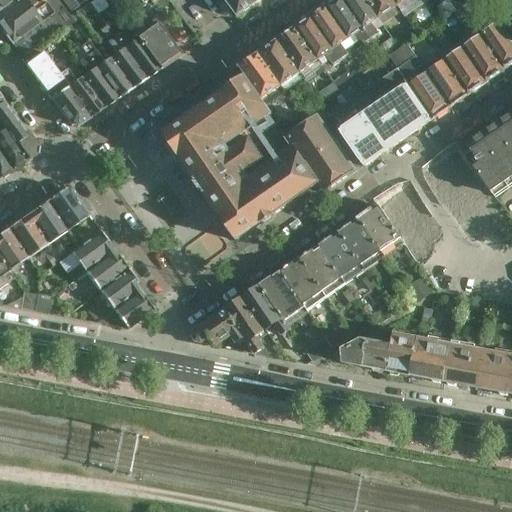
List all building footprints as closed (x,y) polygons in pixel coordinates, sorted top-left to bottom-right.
[(0,0),(0,11),(15,0),(0,0)] [(0,27),(3,31),(43,0),(30,0),(28,2),(26,0),(15,0),(0,11),(0,27)] [(73,25),(55,0),(43,0),(3,31),(23,58),(39,48),(55,38),(73,25)] [(73,0),(61,0),(71,14),(79,8),(73,0)] [(96,0),(91,4),(99,15),(109,7),(103,0),(96,0)] [(130,12),(141,5),(137,0),(122,0),(130,12)] [(256,5),(251,0),(222,0),(236,19),(256,5)] [(341,0),(327,10),(352,47),(360,42),(363,48),(371,43),(341,0)] [(363,0),(341,0),(371,43),(379,37),(375,32),(382,27),(363,0)] [(390,0),(363,0),(382,27),(401,14),(390,0)] [(419,1),(417,0),(390,0),(401,14),(419,1)] [(450,2),(449,1),(447,2),(455,14),(461,10),(474,1),(472,0),(455,0),(453,1),(450,2)] [(469,21),(482,13),(474,1),(461,10),(469,21)] [(445,19),(444,20),(445,21),(455,14),(447,2),(438,8),(445,19)] [(327,10),(311,21),(341,63),(349,58),(345,52),(352,47),(327,10)] [(451,31),(462,23),(463,25),(469,21),(461,10),(455,14),(445,21),(451,31)] [(430,16),(413,28),(419,37),(437,25),(430,16)] [(311,21),(297,31),(322,68),(329,63),(333,69),(341,63),(311,21)] [(511,67),(511,43),(501,26),(496,21),(478,34),(504,73),(511,67)] [(160,72),(179,59),(153,22),(134,35),(137,40),(160,72)] [(115,37),(107,26),(101,30),(108,41),(115,37)] [(394,41),(394,40),(392,42),(399,51),(419,37),(413,28),(394,41)] [(297,31),(278,43),(304,81),(322,68),(297,31)] [(468,98),(487,85),(460,46),(450,33),(433,45),(443,58),(442,59),(468,98)] [(146,82),(160,72),(137,40),(131,45),(123,34),(115,39),(146,82)] [(487,85),(504,73),(478,34),(460,46),(487,85)] [(131,92),(146,82),(115,39),(107,44),(115,56),(109,60),(131,92)] [(377,50),(380,55),(384,62),(399,51),(392,42),(386,46),(385,45),(377,50)] [(117,102),(131,92),(109,60),(102,65),(94,53),(96,52),(89,43),(79,49),(117,102)] [(284,94),(304,81),(278,43),(259,56),(284,94)] [(432,123),(450,110),(427,77),(424,72),(406,47),(390,58),(398,70),(397,71),(397,73),(432,123)] [(58,77),(43,54),(39,48),(23,58),(22,59),(46,92),(61,82),(58,77)] [(102,112),(117,102),(79,49),(77,51),(80,63),(79,64),(86,75),(80,80),(102,112)] [(380,55),(365,65),(369,72),(384,62),(380,55)] [(265,108),(284,94),(259,56),(239,70),(245,79),(265,108)] [(442,59),(424,72),(427,77),(450,110),(468,98),(442,59)] [(351,75),(349,73),(348,73),(355,83),(361,79),(361,78),(369,72),(365,65),(351,75)] [(58,77),(61,82),(63,84),(89,121),(102,112),(80,80),(74,84),(66,72),(58,77)] [(397,73),(329,120),(363,169),(366,167),(422,129),(432,123),(397,73)] [(341,92),(353,84),(355,83),(348,73),(334,83),(341,92)] [(192,177),(194,181),(193,182),(205,199),(207,198),(221,219),(219,220),(236,244),(262,226),(263,227),(275,219),(274,217),(318,187),(324,196),(356,174),(318,120),(286,142),(292,150),(249,181),(245,175),(264,162),(249,141),(230,154),(226,149),(271,117),(265,108),(245,79),(221,95),(222,97),(163,138),(179,161),(180,161),(192,177)] [(61,82),(46,92),(52,100),(63,117),(71,128),(76,130),(89,121),(63,84),(61,82)] [(39,149),(4,102),(0,104),(0,121),(28,163),(38,156),(39,149)] [(511,115),(474,141),(476,144),(469,149),(469,150),(463,154),(491,195),(511,181),(511,115)] [(0,151),(14,172),(28,163),(0,121),(0,151)] [(0,181),(7,177),(14,172),(0,151),(0,181)] [(423,176),(432,190),(431,190),(468,244),(501,222),(455,154),(423,176)] [(419,199),(418,199),(410,186),(378,208),(400,241),(423,275),(456,252),(419,199)] [(48,202),(63,226),(67,232),(87,217),(69,191),(64,191),(48,202)] [(56,240),(63,235),(67,232),(63,226),(48,202),(28,215),(48,246),(56,240)] [(380,254),(400,241),(378,208),(358,221),(380,254)] [(8,229),(28,259),(48,246),(28,215),(8,229)] [(361,267),(380,254),(358,221),(339,235),(361,267)] [(0,260),(8,273),(28,259),(8,229),(0,234),(0,260)] [(99,232),(71,254),(79,266),(68,274),(74,282),(85,273),(114,252),(99,232)] [(341,281),(361,267),(339,235),(319,248),(341,281)] [(60,246),(52,251),(60,263),(68,258),(60,246)] [(322,294),(341,281),(319,248),(300,261),(322,294)] [(60,263),(52,251),(45,256),(52,268),(60,263)] [(128,271),(114,252),(85,273),(99,292),(128,271)] [(0,289),(7,285),(2,277),(8,273),(0,260),(0,289)] [(303,307),(322,294),(300,261),(281,274),(303,307)] [(138,284),(128,271),(99,292),(113,311),(139,292),(134,286),(138,284)] [(281,274),(261,288),(285,323),(305,309),(303,307),(281,274)] [(369,277),(363,282),(370,293),(376,288),(369,277)] [(423,278),(406,290),(417,305),(434,293),(423,278)] [(261,288),(244,299),(269,336),(277,330),(282,337),(290,332),(285,323),(261,288)] [(349,291),(343,296),(350,306),(356,301),(349,291)] [(126,328),(127,331),(154,312),(155,307),(150,300),(144,299),(139,292),(113,311),(126,328)] [(34,313),(37,295),(23,293),(23,294),(20,310),(30,312),(34,313)] [(37,295),(34,313),(38,314),(48,316),(51,299),(51,298),(37,295)] [(259,342),(269,336),(244,299),(225,312),(244,339),(249,346),(256,356),(268,358),(268,354),(264,349),(263,349),(259,342)] [(96,324),(108,315),(101,305),(89,314),(96,324)] [(216,348),(216,347),(231,337),(236,344),(244,339),(225,312),(194,333),(193,339),(197,344),(215,347),(216,348)] [(110,314),(108,315),(96,324),(97,325),(108,327),(110,315),(110,314)] [(334,350),(353,339),(345,326),(326,338),(334,350)] [(387,373),(392,348),(377,345),(380,334),(340,354),(338,356),(338,358),(338,360),(339,362),(341,364),(343,365),(374,370),(375,373),(382,374),(385,372),(387,373)] [(411,377),(418,340),(394,335),(392,348),(387,373),(390,373),(391,376),(398,377),(401,375),(411,377)] [(325,340),(317,345),(323,355),(331,350),(325,340)] [(452,346),(418,340),(411,377),(432,381),(434,384),(440,385),(443,383),(445,383),(452,346)] [(256,356),(249,346),(244,349),(243,354),(256,356)] [(486,352),(452,346),(445,383),(447,384),(448,387),(455,388),(458,386),(479,390),(486,352)] [(511,357),(486,352),(479,390),(499,393),(500,396),(507,398),(510,395),(511,395),(511,357)]
